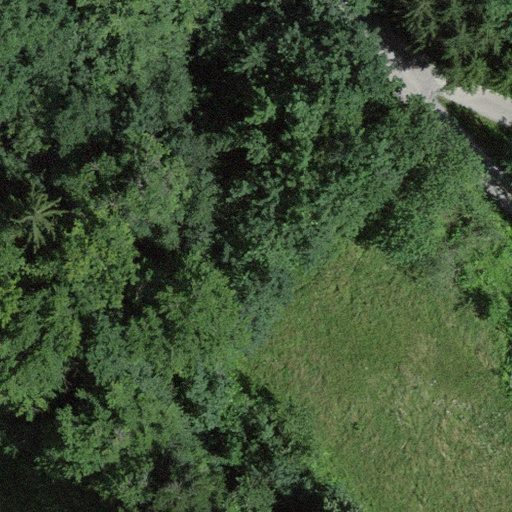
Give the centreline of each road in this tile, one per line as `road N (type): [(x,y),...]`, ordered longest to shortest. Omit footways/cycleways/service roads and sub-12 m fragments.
road 1 (track): [(314,0),(511,216)]
road 2 (track): [(315,1),(405,66),(511,127)]
